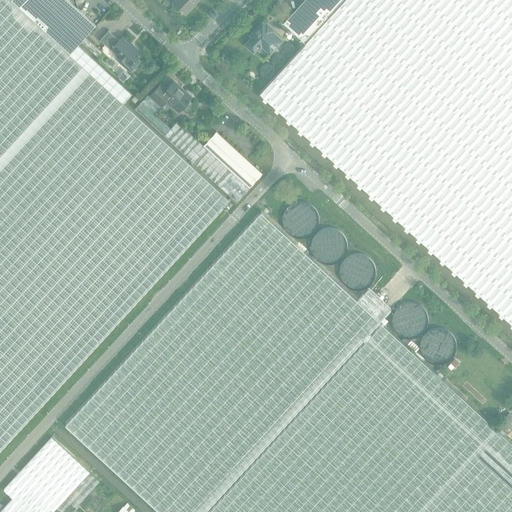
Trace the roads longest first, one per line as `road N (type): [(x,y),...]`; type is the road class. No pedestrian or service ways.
road 1 (unclassified): [(0,476),(290,153)]
road 2 (unclassified): [(511,355),(290,153)]
road 3 (unclassified): [(290,153),(181,54)]
